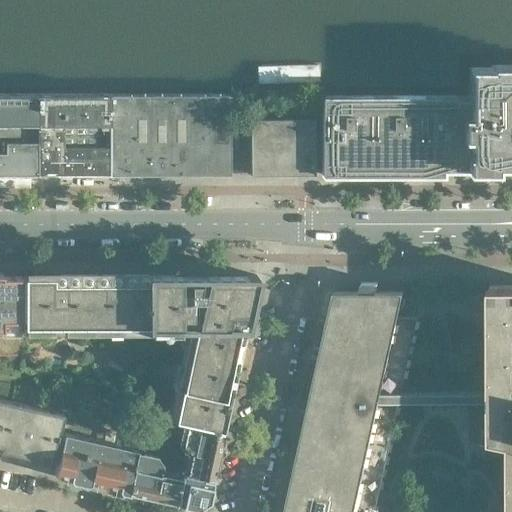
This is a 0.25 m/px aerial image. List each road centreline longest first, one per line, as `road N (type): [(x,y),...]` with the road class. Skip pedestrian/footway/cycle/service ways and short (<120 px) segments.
road 1 (tertiary): [(305,224),(0,225)]
road 2 (residential): [(244,511),(304,260),(305,224)]
road 3 (tertiary): [(511,223),(305,224)]
